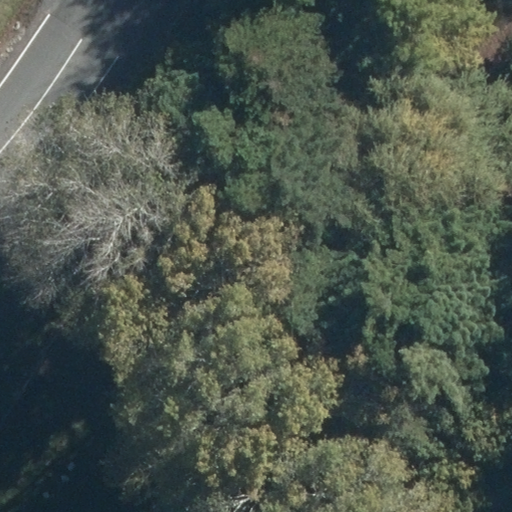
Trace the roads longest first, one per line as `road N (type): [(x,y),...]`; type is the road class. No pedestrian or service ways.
road 1 (track): [(183,0),(375,170),(511,328)]
road 2 (residential): [(96,0),(0,142)]
